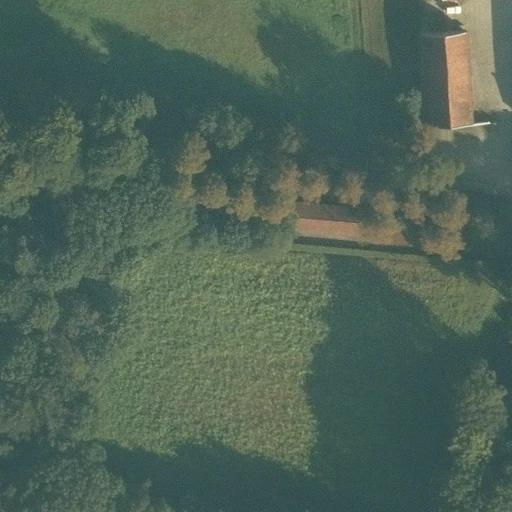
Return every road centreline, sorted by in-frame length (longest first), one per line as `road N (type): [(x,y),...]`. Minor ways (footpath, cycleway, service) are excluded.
road 1 (track): [(0,142),(123,113),(511,197)]
road 2 (track): [(511,298),(433,511)]
road 3 (unknown): [(507,196),(489,0)]
